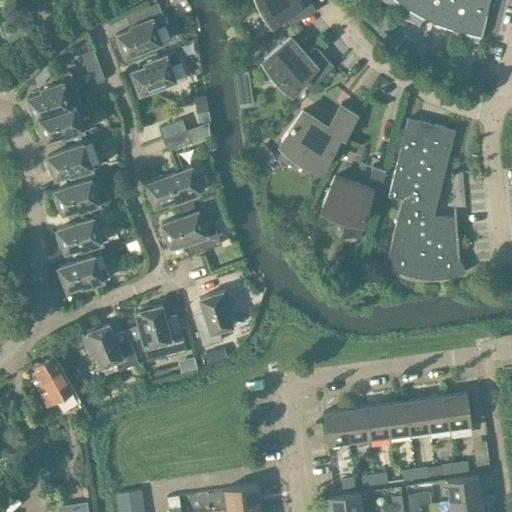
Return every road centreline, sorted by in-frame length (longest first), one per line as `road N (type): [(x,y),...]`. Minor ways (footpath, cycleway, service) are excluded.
road 1 (residential): [(297,466),(294,381),(511,352)]
road 2 (residential): [(155,272),(134,197),(130,121),(91,13)]
road 3 (residential): [(24,333),(36,304),(31,187),(19,142),(0,118)]
road 4 (residential): [(496,115),(420,90),(372,59),(326,9)]
road 5 (residential): [(155,511),(151,487),(297,466)]
road 6 (residential): [(502,264),(489,159),(496,115)]
road 7 (residential): [(24,333),(155,272)]
